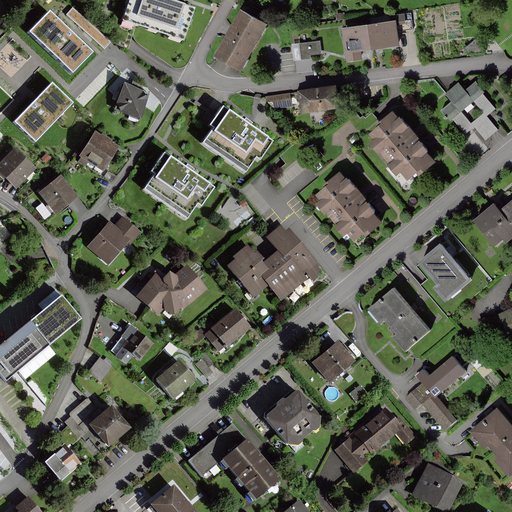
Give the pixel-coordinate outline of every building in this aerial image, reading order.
[(127,0),(121,19),(182,40),(192,9),(166,0),(165,0),(127,0)] [(104,49),(107,46),(110,42),(72,8),(65,15),(104,49)] [(47,11),(27,32),(70,74),(90,53),(74,37),(47,11)] [(240,15),(218,59),(237,69),(259,25),(240,15)] [(396,22),(346,29),(350,59),(361,57),(360,49),(370,47),(379,46),(398,44),(396,22)] [(292,34),(292,62),(319,62),(319,34),(292,34)] [(453,101),(442,110),(446,116),(445,117),(446,119),(450,116),(465,135),(475,127),(485,140),(498,130),(487,116),(496,109),(481,90),(483,89),(477,81),(466,90),(460,83),(458,84),(446,94),(453,101)] [(13,122),(34,143),(72,104),(50,83),(35,99),(13,122)] [(117,101),(114,109),(138,119),(146,95),(133,90),(129,89),(130,87),(121,84),(115,100),(117,101)] [(309,90),(296,92),(297,98),(303,97),(304,111),(339,106),(337,86),(309,90)] [(221,107),(201,139),(249,173),(272,143),(221,107)] [(382,127),(374,134),(378,139),(374,142),(381,150),(382,149),(395,163),(393,165),(399,172),(403,169),(410,177),(418,170),(421,172),(435,161),(427,151),(429,150),(410,128),(402,119),(400,120),(395,113),(381,125),(382,127)] [(83,141),(72,156),(102,177),(107,171),(101,167),(113,148),(106,144),(107,142),(108,141),(96,133),(89,143),(84,140),(83,141)] [(5,161),(0,166),(0,177),(3,180),(6,176),(15,185),(16,183),(22,188),(35,174),(13,153),(9,158),(7,156),(3,159),(4,160),(5,161)] [(152,175),(142,190),(185,220),(195,205),(199,207),(212,188),(187,171),(162,153),(149,172),(152,175)] [(329,187),(321,194),(325,200),(321,203),(328,211),(329,210),(342,224),(340,226),(346,233),(350,229),(357,237),(365,230),(368,233),(382,221),(374,212),(375,211),(357,189),(349,179),(347,181),(341,174),(328,186),(329,187)] [(58,181),(42,194),(55,210),(71,197),(65,189),(58,181)] [(495,204),(476,220),(498,246),(506,239),(508,242),(511,238),(511,192),(504,198),(509,204),(506,207),(502,211),(495,204)] [(109,224),(89,247),(102,259),(107,253),(112,257),(127,240),(130,243),(139,232),(127,222),(118,232),(115,229),(109,224)] [(239,258),(227,267),(238,280),(240,278),(244,283),(242,284),(248,292),(250,290),(255,291),(257,292),(264,286),(262,283),(264,281),(279,298),(307,275),(311,280),(313,278),(314,275),(315,272),(315,268),(314,265),(312,261),(303,250),(288,232),(284,234),(279,229),(267,238),(278,251),(261,267),(258,262),(259,259),(255,254),(253,256),(245,248),(236,256),(239,258)] [(442,245),(422,262),(440,284),(437,286),(447,300),(471,279),(447,250),(442,245)] [(155,276),(137,297),(156,313),(161,307),(180,304),(183,307),(204,290),(185,268),(173,278),(172,276),(170,276),(168,276),(165,277),(160,274),(159,276),(156,278),(155,276)] [(394,288),(374,305),(410,347),(431,330),(412,309),(394,288)] [(48,346),(80,320),(60,296),(44,309),(28,322),(48,346)] [(211,330),(205,336),(216,349),(221,345),(224,348),(248,327),(241,318),(234,310),(210,329),(211,330)] [(510,331),(511,335),(511,310),(510,312),(502,315),(503,316),(497,318),(494,319),(490,319),(480,321),(482,337),(491,336),(499,334),(506,333),(510,331)] [(0,345),(0,376),(4,382),(14,374),(48,346),(28,322),(0,345)] [(135,331),(116,356),(125,363),(132,355),(139,360),(151,344),(138,334),(135,331)] [(321,356),(312,363),(328,382),(351,362),(336,344),(327,351),(324,347),(321,350),(318,353),(321,356)] [(201,359),(208,368),(214,363),(204,352),(199,356),(201,359)] [(425,370),(418,376),(424,382),(421,385),(406,398),(416,409),(423,403),(446,430),(457,421),(437,396),(466,371),(454,356),(431,376),(425,370)] [(99,359),(88,372),(100,382),(111,368),(99,359)] [(195,364),(205,376),(211,371),(208,368),(201,359),(195,364)] [(178,362),(156,381),(170,399),(193,380),(185,370),(178,362)] [(280,400),(264,413),(263,417),(264,418),(260,422),(267,430),(271,427),(286,445),(289,445),(294,452),(302,446),(298,441),(312,430),(310,427),(319,420),(295,390),(291,390),(280,400)] [(72,417),(65,423),(69,427),(79,438),(81,437),(86,442),(89,439),(104,456),(114,448),(110,443),(113,440),(115,439),(117,438),(119,436),(120,434),(127,428),(111,408),(104,414),(99,408),(97,410),(88,400),(71,416),(72,417)] [(511,425),(499,410),(478,428),(511,468),(511,425)] [(348,441),(336,451),(353,471),(365,461),(361,456),(368,449),(371,453),(385,440),(384,439),(394,430),(405,443),(413,436),(398,419),(394,423),(384,411),(355,435),(361,441),(358,444),(353,447),(348,441)] [(62,448),(44,463),(59,480),(78,463),(70,455),(65,449),(65,448),(72,443),(72,444),(79,438),(69,427),(57,437),(62,448)] [(245,440),(221,460),(254,500),(278,480),(256,454),(245,440)] [(427,468),(410,499),(434,511),(448,511),(462,487),(427,468)] [(172,488),(151,506),(156,511),(192,511),(187,506),(172,488)] [(38,511),(27,498),(15,509),(18,511),(38,511)] [(306,511),(298,502),(285,511),(306,511)]
